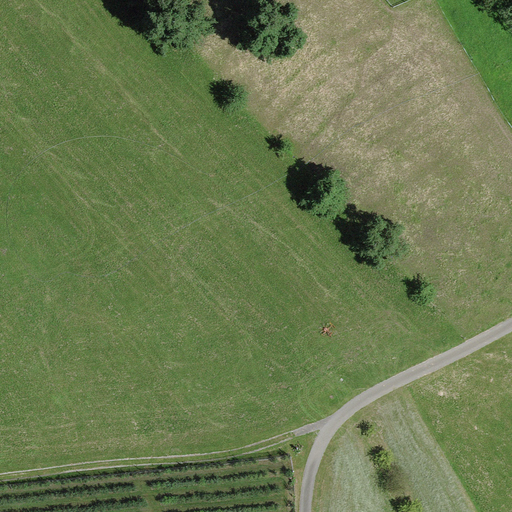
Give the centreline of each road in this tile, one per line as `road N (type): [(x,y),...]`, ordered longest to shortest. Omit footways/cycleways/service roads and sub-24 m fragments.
road 1 (track): [(0,475),(225,456),(332,427)]
road 2 (unclassified): [(308,511),(316,459),(332,427),(363,402),(511,329)]
